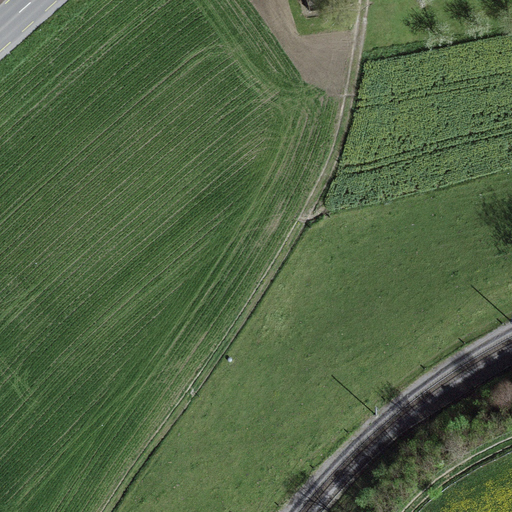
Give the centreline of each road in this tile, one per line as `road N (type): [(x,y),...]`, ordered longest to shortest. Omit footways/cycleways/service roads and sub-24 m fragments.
road 1 (track): [(108,511),(253,302),(318,176),(355,71),(364,0)]
road 2 (track): [(408,511),(442,480),(511,442)]
